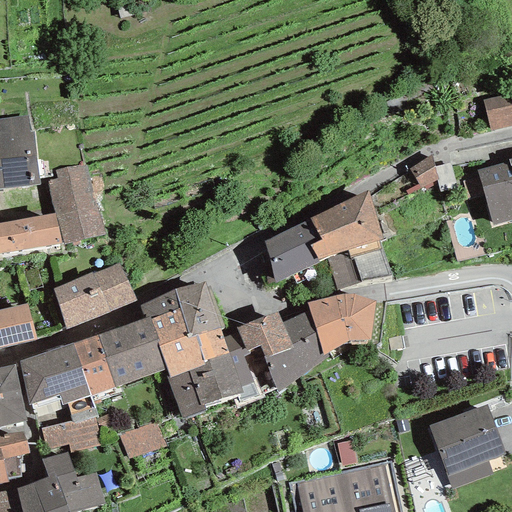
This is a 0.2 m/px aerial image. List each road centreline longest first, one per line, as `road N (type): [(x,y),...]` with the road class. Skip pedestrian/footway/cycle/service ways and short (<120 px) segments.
road 1 (residential): [(212,266),(414,158),(511,134)]
road 2 (residential): [(212,266),(258,303),(511,277)]
